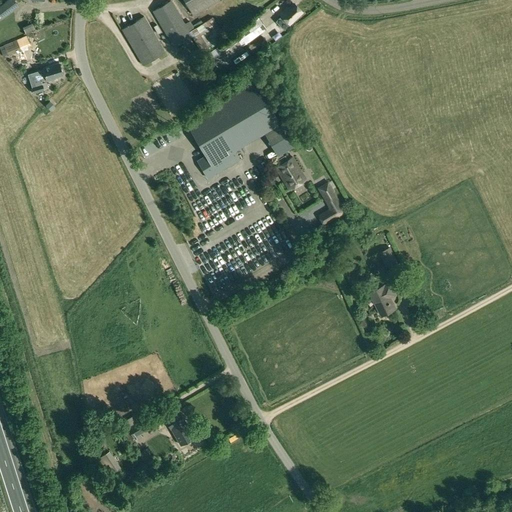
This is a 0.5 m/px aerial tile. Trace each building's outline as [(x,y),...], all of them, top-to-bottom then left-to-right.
[(13,0),(9,0),(0,7),(0,16),(3,20),(19,7),(13,0)] [(195,0),(183,0),(193,16),(202,10),(195,0)] [(192,36),(189,32),(171,1),(153,11),(174,47),(191,36),(192,36)] [(282,15),(276,21),(284,29),(290,23),(302,12),(294,3),(287,9),(286,8),(280,13),(282,15)] [(144,16),(122,29),(143,65),(165,51),(144,16)] [(217,64),(267,27),(259,16),(209,52),(217,64)] [(213,17),(189,32),(192,36),(191,36),(201,53),(225,37),(213,17)] [(26,35),(3,45),(7,55),(31,45),(26,35)] [(190,64),(195,74),(205,70),(200,59),(190,64)] [(45,80),(47,79),(48,81),(55,79),(55,77),(62,75),(59,63),(43,68),(44,69),(28,74),(32,87),(31,87),(34,93),(44,90),(41,81),(45,80)] [(255,80),(186,121),(206,156),(197,161),(208,178),(239,159),(234,151),(280,124),(255,80)] [(49,101),(45,105),(51,111),(55,106),(49,101)] [(292,157),(288,160),(285,155),(277,159),(280,164),(276,167),(289,189),(306,179),(292,157)] [(346,212),(340,203),(330,208),(319,215),(325,225),(346,212)] [(389,246),(378,251),(385,267),(397,261),(389,246)] [(385,286),(370,293),(382,316),(396,309),(391,298),(396,295),(390,284),(385,287),(385,286)] [(179,410),(165,419),(171,429),(181,445),(194,437),(185,421),(179,410)] [(127,428),(123,431),(131,445),(136,442),(135,439),(137,438),(137,439),(142,437),(140,434),(155,425),(149,415),(127,427),(127,428)] [(144,444),(136,448),(148,466),(155,461),(144,444)]
